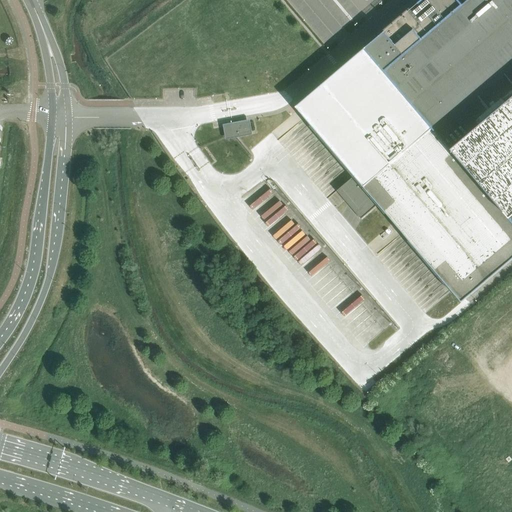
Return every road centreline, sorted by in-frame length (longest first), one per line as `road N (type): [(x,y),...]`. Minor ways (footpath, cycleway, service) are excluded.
road 1 (unclassified): [(0,369),(42,300),(54,257),(59,116)]
road 2 (unclassified): [(59,116),(36,254),(0,335)]
road 3 (tertiary): [(198,511),(0,447)]
road 4 (tertiary): [(0,476),(117,511)]
road 5 (unclassified): [(59,116),(56,76),(29,0)]
